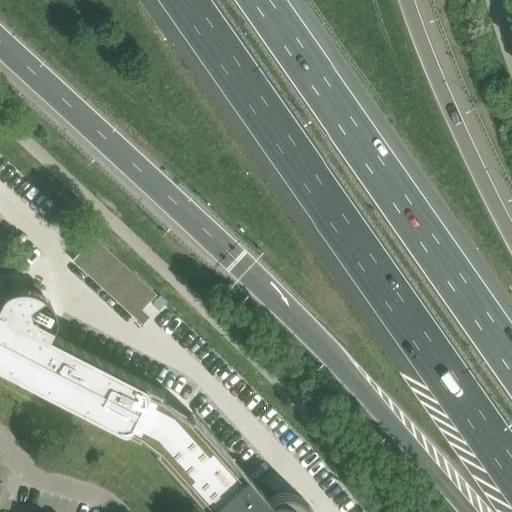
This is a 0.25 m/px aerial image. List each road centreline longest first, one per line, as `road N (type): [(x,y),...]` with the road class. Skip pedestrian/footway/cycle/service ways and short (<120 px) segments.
road 1 (motorway): [(0,48),(232,268),(468,511)]
road 2 (motorway): [(185,0),(511,467)]
road 3 (motorway): [(511,357),(262,0)]
road 4 (motorway): [(511,237),(404,0)]
road 5 (residential): [(119,511),(26,470),(0,431)]
